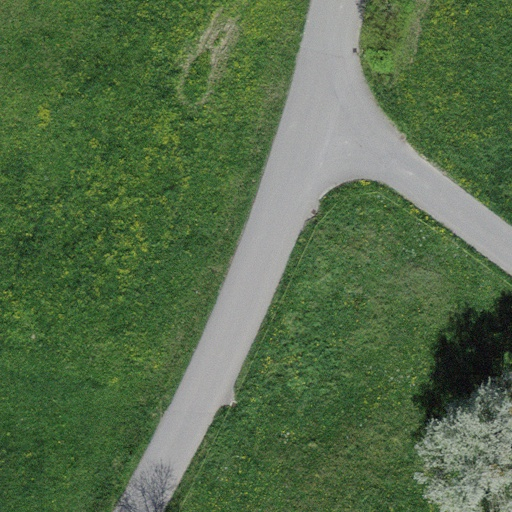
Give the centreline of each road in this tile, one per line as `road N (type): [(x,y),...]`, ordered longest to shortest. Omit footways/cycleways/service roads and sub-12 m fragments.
road 1 (unclassified): [(137,511),(276,221),(312,100)]
road 2 (unclassified): [(312,100),(511,252)]
